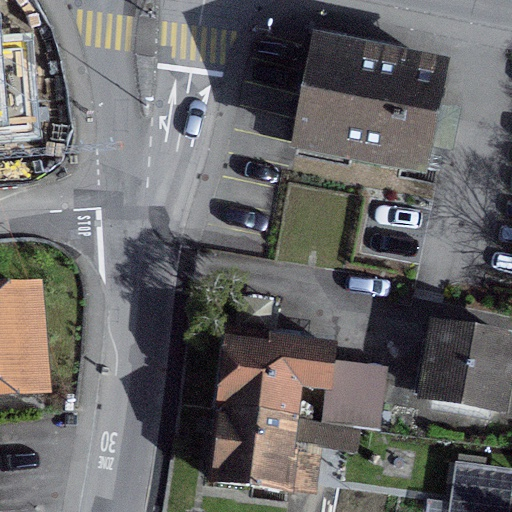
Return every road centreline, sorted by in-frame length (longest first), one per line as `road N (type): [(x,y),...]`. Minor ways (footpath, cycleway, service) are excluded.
road 1 (residential): [(144,205),(108,511)]
road 2 (residential): [(144,0),(144,205)]
road 3 (residential): [(144,205),(0,217)]
